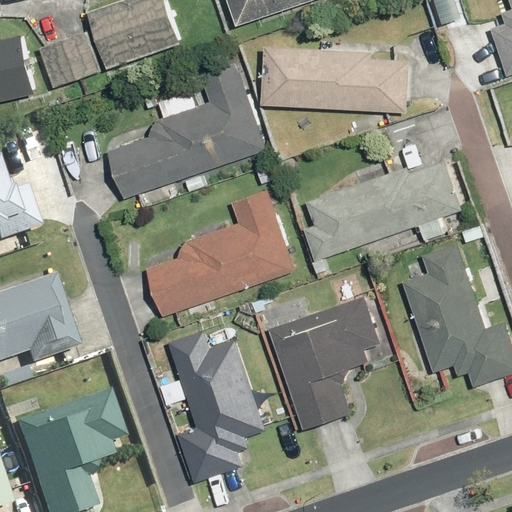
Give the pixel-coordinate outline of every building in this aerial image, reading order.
[(171,0),(117,0),(91,9),(110,68),(186,43),(171,0)] [(230,0),(239,25),(313,0),(230,0)] [(507,21),(492,26),(509,74),(511,73),(511,0),(511,2),(511,7),(503,11),(507,21)] [(24,32),(0,37),(0,100),(37,93),(24,32)] [(100,72),(86,32),(39,49),(53,88),(100,72)] [(321,41),(321,48),(270,44),(266,105),(408,116),(412,54),(405,54),(405,47),(321,41)] [(151,134),(110,148),(126,198),(270,151),(239,55),(202,67),(213,101),(162,117),(151,134)] [(389,176),(308,203),(315,223),(304,227),(316,263),(421,228),(425,241),(455,232),(450,218),(466,213),(447,157),(462,152),(448,110),(375,134),(389,176)] [(0,236),(38,224),(24,182),(0,189),(0,236)] [(270,191),(236,203),(242,224),(177,246),(180,257),(149,268),(165,315),(297,270),(270,191)] [(475,385),(500,377),(511,373),(511,337),(507,321),(485,328),(458,242),(423,252),(430,275),(404,283),(432,373),(458,365),(462,376),(471,373),(475,385)] [(0,360),(24,353),(27,362),(78,345),(54,270),(0,288),(0,360)] [(302,433),(354,416),(340,373),(370,363),(366,349),(382,344),(367,298),(268,331),(302,433)] [(196,482),(215,476),(245,466),(241,454),(251,450),(246,436),(267,429),(237,339),(212,348),(207,334),(172,345),(200,428),(181,435),(196,482)] [(0,392),(32,380),(27,365),(0,374),(0,392)] [(104,443),(123,437),(109,392),(11,422),(38,511),(85,511),(93,510),(81,469),(109,460),(104,443)]
